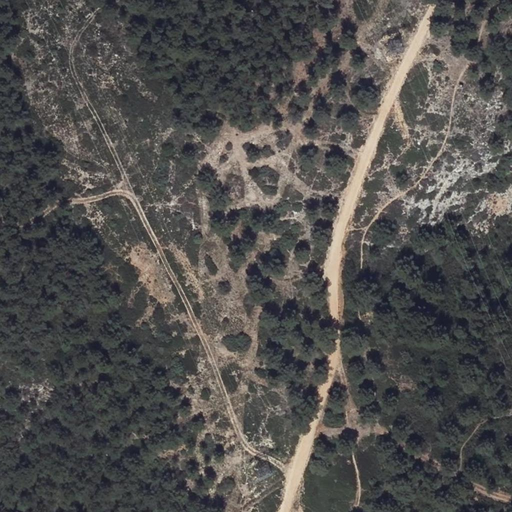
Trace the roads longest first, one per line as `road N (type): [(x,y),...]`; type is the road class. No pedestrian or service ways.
road 1 (track): [(289,511),(334,344),(328,269),(346,206),(441,0)]
road 2 (track): [(355,511),(360,480),(334,344)]
road 3 (track): [(372,419),(511,503)]
